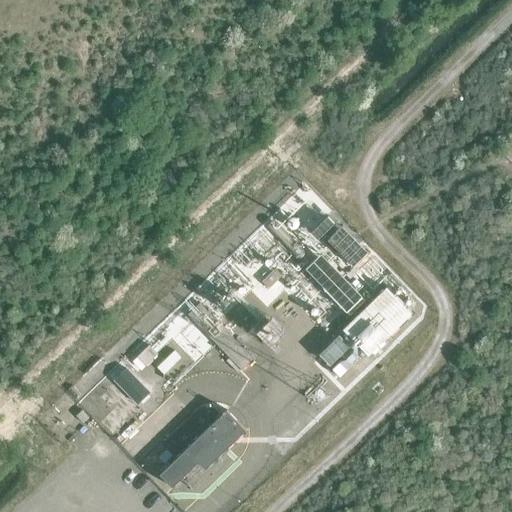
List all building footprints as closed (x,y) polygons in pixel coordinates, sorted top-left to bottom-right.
[(322,255),(308,271),(352,312),(366,297),(322,255)] [(368,354),(383,340),(394,328),(409,314),(386,290),(345,330),(368,354)] [(253,359),(199,303),(187,315),(241,371),(253,359)] [(157,353),(149,345),(136,357),(145,366),(158,354),(157,353)] [(108,376),(136,405),(149,392),(121,364),(108,376)] [(178,441),(185,447),(219,413),(213,406),(191,427),(178,441)] [(198,462),(205,470),(246,430),(226,410),(159,475),(172,488),(198,462)] [(81,411),(75,417),(82,424),(88,418),(81,411)] [(174,444),(178,441),(191,427),(185,420),(167,437),(174,444)]
